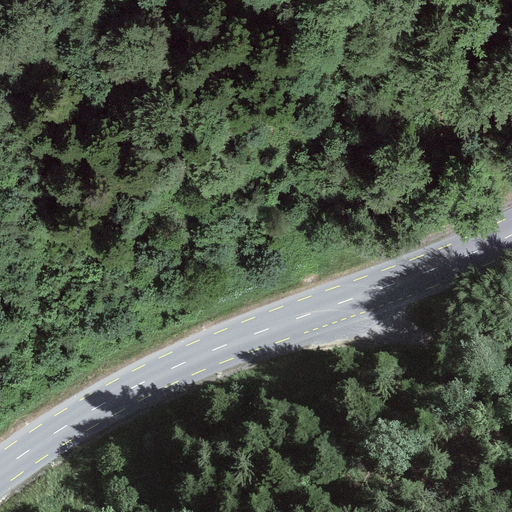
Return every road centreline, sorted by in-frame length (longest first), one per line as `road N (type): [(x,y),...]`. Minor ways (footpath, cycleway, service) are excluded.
road 1 (secondary): [(0,471),(132,387),(213,349),(511,234)]
road 2 (track): [(511,332),(277,325)]
